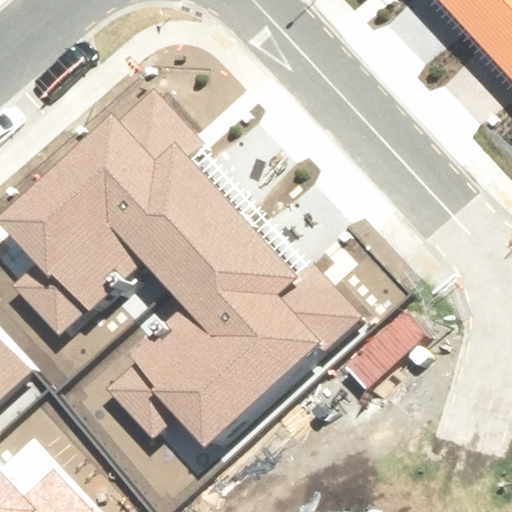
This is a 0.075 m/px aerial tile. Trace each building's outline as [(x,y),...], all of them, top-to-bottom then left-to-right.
[(511,0),(439,0),(472,37),(511,0)] [(511,0),(472,37),(511,78),(511,0)] [(0,224),(36,265),(12,286),(59,339),(140,267),(162,290),(243,217),(188,156),(201,144),(153,91),(120,120),(113,112),(0,210),(0,224)] [(243,217),(162,290),(176,306),(131,346),(143,360),(109,391),(155,443),(179,422),(206,453),(355,320),(308,267),(296,277),(243,217)] [(0,403),(34,373),(0,336),(0,403)] [(0,511),(104,511),(54,456),(23,484),(0,458),(0,511)]
